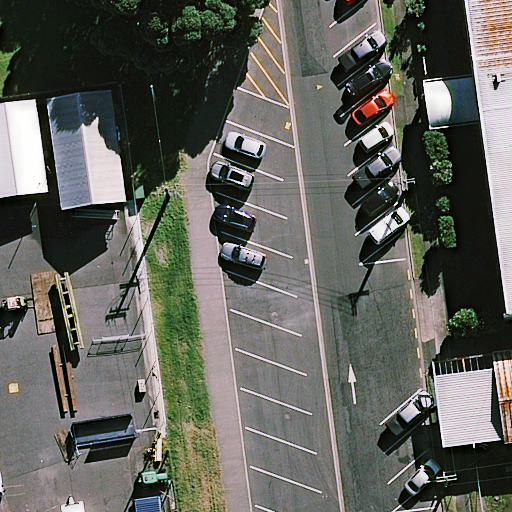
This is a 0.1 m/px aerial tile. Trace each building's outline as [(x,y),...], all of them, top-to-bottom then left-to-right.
[(511,308),(511,0),(458,0),(503,310),(511,308)] [(126,203),(110,94),(46,103),(62,212),(126,203)] [(0,200),(45,194),(34,109),(0,113),(0,200)] [(19,314),(77,307),(138,303),(135,250),(74,253),(74,281),(47,284),(45,274),(29,275),(28,286),(16,286),(19,314)] [(511,332),(474,338),(487,426),(511,422),(511,332)]
